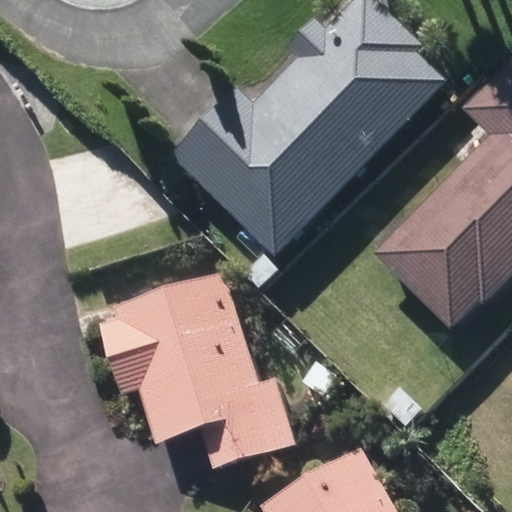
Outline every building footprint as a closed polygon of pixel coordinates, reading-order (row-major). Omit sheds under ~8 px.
[(175,162),(277,264),(449,90),(420,61),(426,55),(369,0),(365,0),(329,37),(316,25),(288,54),(300,66),(256,111),(240,95),(175,162)] [(376,261),(453,338),(481,311),(485,315),(511,287),(511,71),(467,118),(492,144),(376,261)] [(244,280),(261,299),(283,281),(264,261),(244,280)] [(206,439),(217,479),(297,455),(277,387),(261,391),(227,283),(118,315),(123,328),(103,334),(124,402),(143,397),(160,453),(206,439)] [(308,383),(330,397),(342,379),(319,366),(308,383)] [(384,411),(408,435),(427,416),(404,392),(384,411)] [(392,511),(363,461),(272,511),(392,511)]
